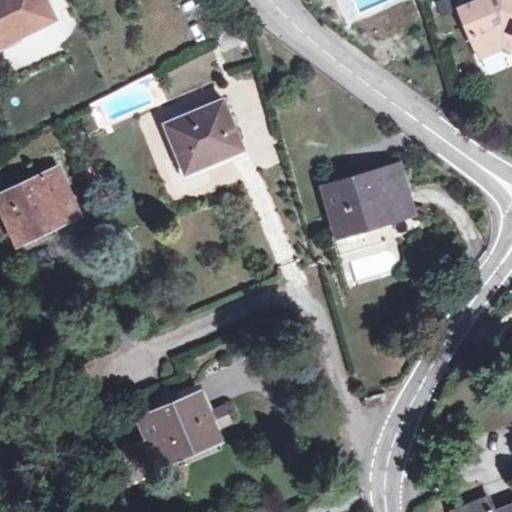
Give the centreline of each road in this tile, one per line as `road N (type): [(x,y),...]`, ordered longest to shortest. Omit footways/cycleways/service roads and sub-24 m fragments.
road 1 (residential): [(378,497),(333,349),(306,305),(272,299),(136,355)]
road 2 (residential): [(266,0),(511,195)]
road 3 (residential): [(511,243),(439,345),(378,497)]
